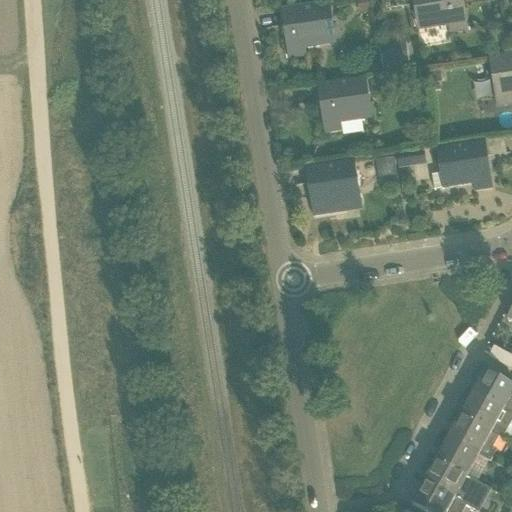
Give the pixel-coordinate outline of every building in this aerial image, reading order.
[(374,13),(371,0),(357,0),(360,15),(374,13)] [(468,31),(464,3),(457,5),(456,0),(412,0),(418,32),(448,27),(449,34),(468,31)] [(285,32),(289,59),(308,56),(307,49),(337,45),(331,4),(285,11),(288,31),(285,32)] [(380,47),(383,73),(402,70),(401,64),(410,63),(407,44),(380,47)] [(511,55),(489,60),(496,100),(511,97),(511,55)] [(442,84),(440,70),(426,72),(428,86),(442,84)] [(366,79),(321,86),(324,106),(321,107),(325,135),(343,132),(342,125),(373,120),(366,79)] [(493,189),(489,162),(483,163),(479,142),(436,149),(440,175),(433,176),(435,191),(474,185),(475,192),(493,189)] [(399,170),(413,167),(411,152),(397,154),(399,170)] [(378,180),(397,177),(395,160),(376,163),(378,180)] [(351,189),(359,188),(355,162),(310,169),(313,189),(309,190),(313,217),(345,212),(344,205),(353,204),(351,189)] [(489,358),(511,370),(511,367),(511,356),(495,347),(489,358)] [(511,385),(487,372),(474,395),(511,415),(511,385)] [(511,415),(474,395),(462,416),(500,438),(504,440),(507,434),(511,437),(511,415)] [(494,450),(500,438),(462,416),(450,439),(480,455),(479,456),(491,463),(497,451),(494,450)] [(130,511),(150,511),(135,422),(116,425),(130,511)] [(437,461),(468,478),(468,477),(479,456),(480,455),(450,439),(437,461)] [(468,478),(437,461),(426,483),(454,498),(468,506),(480,484),(479,483),(468,477),(468,478)] [(426,483),(413,506),(423,511),(446,511),(454,498),(426,483)]
